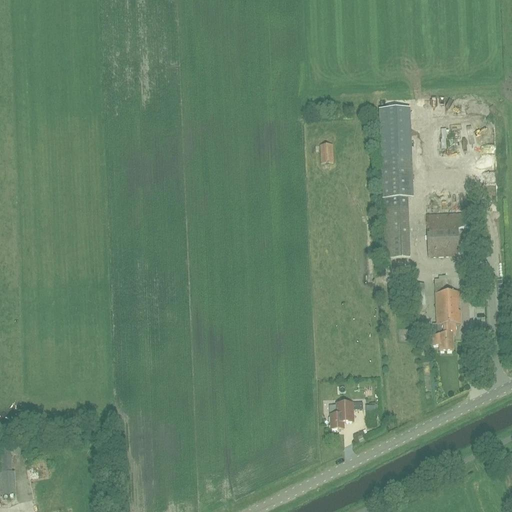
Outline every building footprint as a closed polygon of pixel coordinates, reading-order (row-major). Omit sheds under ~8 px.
[(414,107),(382,108),(386,176),(405,175),(404,157),(417,157),(414,107)] [(321,164),(333,163),(332,146),(320,147),(321,164)] [(429,259),(471,257),(469,215),(427,216),(429,259)] [(409,250),(384,250),(385,260),(409,260),(409,250)] [(446,280),(435,281),(437,326),(434,326),(435,337),(432,337),(433,348),(439,347),(439,353),(453,353),(452,332),(455,331),(455,326),(461,325),(460,312),(458,312),(457,305),(460,304),(459,293),(446,294),(446,280)] [(414,297),(414,313),(425,313),(425,297),(414,297)] [(337,416),(330,416),(331,431),(332,431),(333,432),(336,431),(337,431),(344,430),(343,421),(351,420),(350,412),(363,411),(362,404),(335,405),(335,406),(329,407),(329,413),(337,413),(337,416)] [(371,430),(381,430),(382,416),(371,416),(371,430)]
